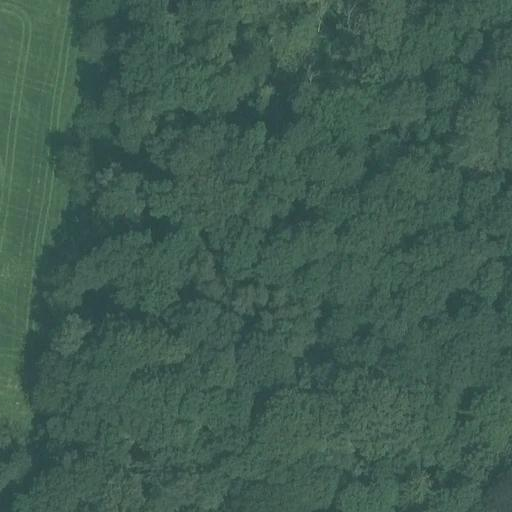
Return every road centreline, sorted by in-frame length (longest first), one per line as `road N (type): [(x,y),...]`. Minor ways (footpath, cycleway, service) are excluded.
road 1 (track): [(123,470),(142,387),(138,273),(173,0)]
road 2 (track): [(123,470),(353,461),(402,511)]
